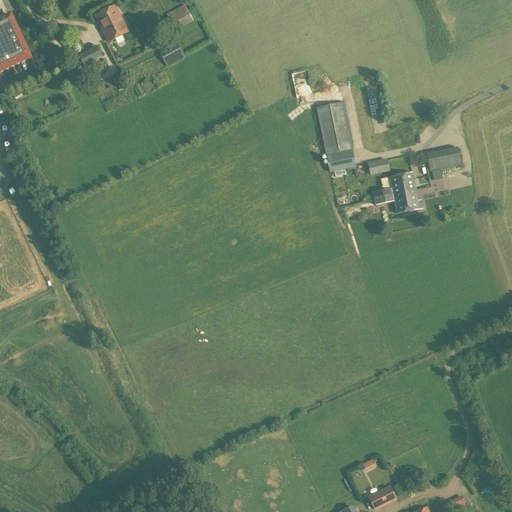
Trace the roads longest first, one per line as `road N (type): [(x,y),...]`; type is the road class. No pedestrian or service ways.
road 1 (track): [(511,325),(447,359),(467,435),(447,493)]
road 2 (track): [(511,83),(455,109),(416,152),(370,166)]
